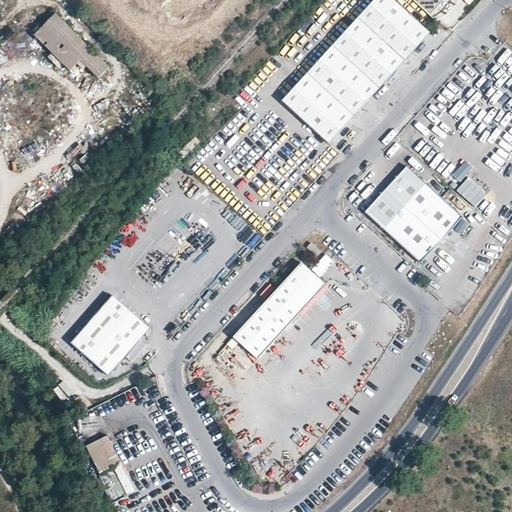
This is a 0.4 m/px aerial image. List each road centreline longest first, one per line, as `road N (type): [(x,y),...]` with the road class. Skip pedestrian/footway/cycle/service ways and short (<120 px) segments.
road 1 (residential): [(432,315),(363,427),(279,504),(247,500),(209,455),(166,361),(311,203)]
road 2 (primary): [(511,274),(392,457),(336,511)]
road 3 (residential): [(311,203),(493,0)]
road 4 (primary): [(363,511),(403,471),(511,312)]
road 5 (track): [(166,361),(106,391),(88,389),(0,308)]
road 6 (residential): [(432,315),(311,203)]
